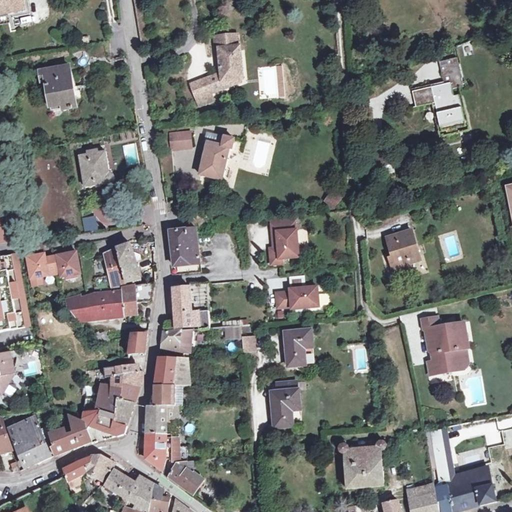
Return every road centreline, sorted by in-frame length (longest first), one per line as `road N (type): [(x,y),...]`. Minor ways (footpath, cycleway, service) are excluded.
road 1 (residential): [(124,0),(165,281),(155,364),(135,435),(123,447)]
road 2 (residential): [(338,0),(362,307),(385,324),(395,321)]
road 3 (residential): [(123,447),(88,450),(0,482)]
